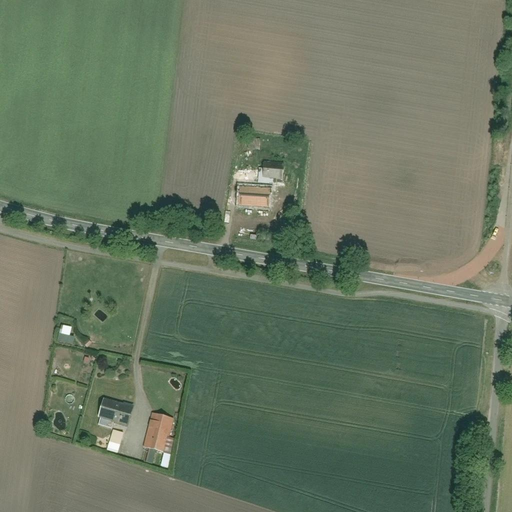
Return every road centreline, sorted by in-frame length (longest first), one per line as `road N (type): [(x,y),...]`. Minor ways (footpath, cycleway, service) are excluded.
road 1 (tertiary): [(0,203),(124,236),(501,301)]
road 2 (unclassified): [(482,511),(501,301)]
